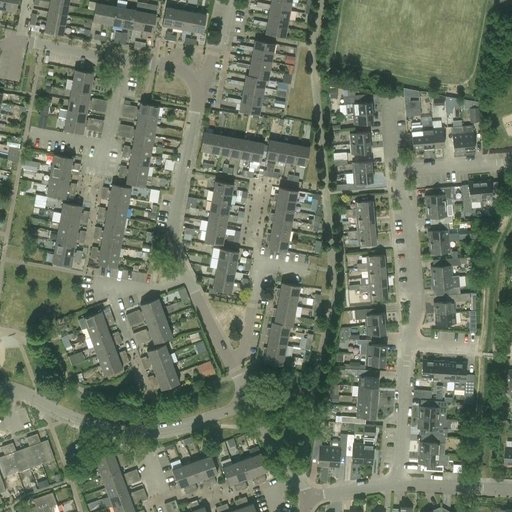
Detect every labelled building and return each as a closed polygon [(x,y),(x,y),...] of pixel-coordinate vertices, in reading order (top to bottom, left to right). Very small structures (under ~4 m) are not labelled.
[(17,0),(7,0),(4,14),(8,14),(9,11),(15,12),(17,0)] [(290,11),(291,2),(282,0),(270,0),(270,5),(269,7),(290,11)] [(66,15),(68,5),(50,2),(48,12),(66,15)] [(137,2),(135,10),(132,29),(142,31),(147,4),(137,2)] [(95,3),(93,14),(92,22),(102,24),(106,5),(95,3)] [(152,33),(156,14),(157,6),(147,4),(142,31),(152,33)] [(269,9),(268,16),(288,19),(290,11),(269,7),(270,5),(264,4),(263,8),(269,9)] [(116,7),(106,5),(102,24),(112,25),(116,7)] [(126,8),(116,7),(112,25),(122,27),(126,8)] [(162,26),(172,28),(176,9),(165,7),(162,26)] [(135,10),(126,8),(122,27),(132,29),(135,10)] [(186,11),(176,9),(172,28),(182,30),(186,11)] [(196,13),(186,11),(182,30),(192,32),(196,13)] [(65,25),(66,15),(48,12),(46,22),(65,25)] [(206,15),(196,13),(192,32),(202,34),(206,15)] [(286,28),(288,19),(268,16),(267,23),(266,25),(286,28)] [(267,23),(260,21),(259,25),(266,26),(264,34),(285,37),(286,28),(266,25),(267,23)] [(63,35),(65,25),(46,22),(44,32),(63,35)] [(254,40),(253,48),(253,50),(273,53),(275,44),(254,40)] [(253,48),(246,47),(246,50),(252,52),(251,58),(272,62),(273,53),(253,50),(253,48)] [(286,56),(285,63),(293,64),(295,57),(286,56)] [(251,58),(250,65),(249,67),(270,71),(272,62),(251,58)] [(245,75),(245,76),(269,80),(270,71),(249,67),(250,65),(243,64),(242,68),(249,69),(248,75),(245,75)] [(74,69),(72,80),(94,84),(95,80),(92,80),(93,73),(74,69)] [(245,76),(244,83),(244,85),(264,88),(266,80),(268,80),(269,80),(245,76)] [(91,87),(93,87),(94,84),(72,80),(71,90),(90,93),(91,87)] [(244,83),(237,81),(237,85),(243,87),(242,93),(262,97),(264,88),(244,85),(244,83)] [(329,99),(337,98),(337,88),(329,88),(329,99)] [(71,90),(69,100),(90,104),(91,100),(89,100),(90,93),(71,90)] [(261,106),(262,97),(242,93),(241,100),(240,102),(261,106)] [(351,104),(352,114),(372,113),(371,102),(367,103),(366,94),(343,96),(344,105),(351,104)] [(459,99),(445,97),(446,113),(452,113),(452,107),(459,106),(459,99)] [(259,115),(261,106),(240,102),(241,100),(234,99),(234,103),(240,104),(239,111),(259,115)] [(69,100),(67,110),(86,113),(87,107),(90,107),(90,104),(69,100)] [(404,101),(404,110),(420,108),(419,101),(404,101)] [(139,110),(136,109),(135,113),(157,117),(159,106),(140,103),(139,110)] [(123,104),(122,110),(135,113),(136,109),(136,107),(123,104)] [(480,122),(479,107),(469,108),(470,122),(480,122)] [(420,115),(420,108),(404,110),(405,117),(420,115)] [(85,120),(86,113),(67,110),(65,120),(87,124),(87,120),(85,120)] [(134,119),(135,116),(135,113),(122,110),(121,116),(134,119)] [(137,117),(136,123),(155,127),(157,117),(135,113),(135,116),(137,117)] [(372,124),(372,113),(352,114),(353,125),(372,124)] [(84,127),(86,127),(87,124),(65,120),(63,130),(83,134),(84,127)] [(428,123),(421,124),(423,148),(434,148),(432,128),(431,121),(428,121),(428,123)] [(135,130),(132,129),(132,133),(153,137),(155,127),(136,123),(135,130)] [(120,124),(119,130),(132,133),(132,129),(133,127),(120,124)] [(411,125),(411,130),(412,149),(423,148),(421,124),(411,125)] [(472,125),(461,126),(464,152),(474,151),(472,125)] [(451,127),(451,134),(453,153),(464,152),(461,126),(451,127)] [(442,127),(432,128),(434,148),(444,147),(442,127)] [(131,138),(131,136),(132,133),(119,130),(118,136),(131,138)] [(200,151),(210,153),(214,134),(203,132),(200,151)] [(349,133),(350,144),(369,142),(368,132),(349,133)] [(152,147),(153,137),(132,133),(131,136),(134,137),(133,143),(152,147)] [(223,136),(214,134),(210,153),(220,155),(223,136)] [(233,138),(223,136),(220,155),(230,156),(233,138)] [(243,140),(233,138),(230,156),(240,158),(243,140)] [(253,141),(243,140),(240,158),(250,160),(253,141)] [(265,159),(275,161),(279,142),(268,140),(265,159)] [(264,143),(253,141),(250,160),(260,162),(264,143)] [(289,144),(279,142),(275,161),(285,162),(289,144)] [(370,153),(369,142),(350,144),(351,155),(370,153)] [(150,157),(152,147),(133,143),(131,150),(129,149),(128,152),(150,157)] [(299,145),(289,144),(285,162),(295,164),(299,145)] [(309,147),(299,145),(295,164),(305,166),(309,147)] [(130,156),(129,163),(148,166),(150,157),(128,152),(128,156),(130,156)] [(54,155),(52,165),(73,169),(74,165),(71,165),(72,158),(54,155)] [(22,168),(35,171),(37,162),(25,159),(22,168)] [(163,168),(171,169),(173,160),(164,159),(163,168)] [(351,162),(352,173),(372,171),(371,161),(351,162)] [(128,169),(125,169),(125,172),(146,176),(148,166),(129,163),(128,169)] [(52,165),(50,175),(69,178),(70,172),(72,172),(73,169),(52,165)] [(353,184),(365,183),(372,182),(372,171),(352,173),(353,183),(353,184)] [(144,187),(146,176),(125,172),(124,176),(127,176),(125,183),(144,187)] [(50,175),(48,185),(69,189),(70,186),(67,185),(69,178),(50,175)] [(480,201),(492,200),(492,205),(500,205),(498,191),(491,192),(490,180),(479,181),(480,201)] [(215,181),(213,192),(232,195),(234,185),(215,181)] [(468,182),(468,184),(461,185),(463,212),(471,212),(470,202),(480,201),(479,181),(468,182)] [(111,191),(108,191),(107,194),(129,198),(131,188),(112,184),(111,191)] [(66,192),(69,193),(69,189),(48,185),(46,195),(65,199),(66,192)] [(274,193),(273,197),(295,201),(297,191),(278,187),(277,194),(274,193)] [(435,188),(436,195),(425,196),(426,207),(446,205),(445,198),(452,198),(451,187),(435,188)] [(148,201),(155,202),(157,203),(159,190),(151,189),(148,201)] [(230,205),(232,195),(213,192),(211,201),(230,205)] [(109,198),(108,205),(127,208),(129,198),(107,194),(107,198),(109,198)] [(309,204),(311,204),(316,205),(318,197),(310,195),(309,204)] [(187,197),(186,206),(194,207),(195,197),(187,197)] [(293,211),(295,201),(273,197),(273,201),(276,202),(275,208),(293,211)] [(354,202),(355,209),(345,210),(346,214),(373,211),(372,200),(354,202)] [(228,215),(230,205),(211,201),(209,211),(228,215)] [(62,202),(61,213),(82,216),(83,213),(81,213),(82,206),(62,202)] [(107,211),(105,210),(104,214),(125,218),(127,208),(108,205),(107,211)] [(446,205),(426,207),(427,218),(437,217),(438,224),(447,223),(452,223),(451,215),(446,216),(446,205)] [(292,221),(293,211),(275,208),(274,214),(271,213),(270,217),(292,221)] [(209,211),(207,221),(226,225),(228,215),(209,211)] [(356,217),(356,224),(374,222),(373,211),(346,214),(340,214),(341,218),(356,217)] [(79,220),(81,220),(82,216),(61,213),(59,223),(78,226),(79,220)] [(106,218),(105,224),(124,228),(125,218),(104,214),(103,218),(106,218)] [(315,215),(313,221),(313,225),(318,226),(319,222),(321,222),(321,216),(315,215)] [(290,231),(292,221),(270,217),(269,221),(272,222),(271,228),(290,231)] [(240,232),(225,229),(226,225),(207,221),(206,231),(224,234),(233,236),(239,237),(240,232)] [(356,224),(357,230),(347,231),(347,235),(375,233),(374,222),(356,224)] [(77,233),(78,226),(59,223),(57,233),(79,236),(79,233),(77,233)] [(122,238),(124,228),(105,224),(104,231),(101,230),(100,234),(122,238)] [(184,228),(182,239),(190,241),(192,230),(184,228)] [(267,233),(266,237),(288,241),(290,231),(271,228),(270,234),(267,233)] [(458,233),(448,234),(448,230),(438,230),(427,231),(428,243),(449,241),(459,240),(458,233)] [(222,245),(224,234),(206,231),(204,241),(222,245)] [(57,233),(55,243),(75,246),(76,239),(78,240),(79,236),(57,233)] [(375,244),(375,233),(347,235),(347,239),(357,238),(358,246),(375,244)] [(120,248),(122,238),(100,234),(99,238),(102,238),(101,244),(120,248)] [(286,251),(288,241),(266,237),(265,241),(269,241),(267,248),(286,251)] [(449,252),(449,241),(428,243),(429,254),(449,252)] [(55,243),(54,252),(75,256),(76,253),(73,253),(75,246),(55,243)] [(118,257),(120,248),(101,244),(100,251),(97,250),(97,254),(118,257)] [(220,249),(218,259),(237,262),(238,252),(220,249)] [(72,259),(74,260),(75,256),(54,252),(52,263),(71,266),(72,259)] [(116,268),(118,257),(97,254),(96,257),(99,258),(97,264),(116,268)] [(357,264),(357,268),(384,266),(383,254),(366,256),(367,263),(357,264)] [(239,262),(245,263),(245,264),(250,265),(251,259),(246,258),(240,257),(239,262)] [(451,276),(451,266),(460,265),(460,264),(466,263),(465,257),(432,260),(433,267),(430,267),(431,278),(451,276)] [(235,272),(237,262),(218,259),(216,269),(235,272)] [(367,271),(368,278),(385,276),(384,266),(357,268),(357,272),(367,271)] [(216,269),(214,279),(233,282),(235,272),(216,269)] [(368,278),(368,285),(358,285),(359,289),(386,287),(385,276),(368,278)] [(435,296),(443,295),(460,294),(459,276),(451,276),(431,278),(432,290),(435,289),(435,296)] [(231,293),(233,282),(214,279),(212,289),(231,293)] [(277,288),(276,292),(298,297),(300,286),(281,283),(280,289),(277,288)] [(185,287),(175,290),(178,300),(188,297),(185,287)] [(387,298),(386,287),(359,289),(359,292),(349,292),(349,297),(359,296),(359,293),(369,292),(370,300),(387,298)] [(296,306),(298,297),(276,292),(275,296),(278,297),(277,303),(296,306)] [(454,312),(454,301),(470,300),(469,293),(460,294),(443,295),(444,302),(433,303),(434,314),(454,312)] [(142,311),(139,312),(140,316),(162,308),(158,298),(140,305),(142,311)] [(302,308),(296,306),(277,303),(276,309),(273,309),(272,312),(294,316),(300,317),(302,308)] [(145,318),(147,324),(165,318),(162,308),(140,316),(142,319),(145,318)] [(364,319),(365,325),(384,323),(384,313),(379,313),(379,308),(354,310),(355,320),(364,319)] [(101,311),(83,318),(82,318),(78,320),(81,330),(87,327),(87,328),(107,320),(106,317),(104,318),(101,311)] [(126,315),(128,320),(140,316),(139,312),(139,311),(126,315)] [(292,326),(294,316),(272,312),(272,316),(274,317),(273,322),(271,322),(292,326)] [(455,323),(454,312),(434,314),(435,325),(455,323)] [(142,321),(142,319),(140,316),(128,320),(130,326),(142,321)] [(149,330),(146,331),(147,335),(168,327),(165,318),(147,324),(149,330)] [(106,324),(108,324),(107,320),(87,328),(90,337),(108,331),(106,324)] [(292,327),(292,326),(271,322),(270,328),(267,328),(266,332),(288,336),(290,326),(292,327)] [(385,334),(384,323),(365,325),(366,336),(385,334)] [(57,327),(60,334),(69,331),(67,324),(57,327)] [(172,337),(168,327),(147,335),(149,338),(152,337),(154,343),(172,337)] [(349,328),(349,339),(358,340),(358,327),(349,328)] [(133,334),(135,339),(147,335),(146,331),(145,329),(133,334)] [(90,337),(94,347),(114,339),(113,336),(111,337),(108,331),(90,337)] [(300,338),(312,340),(313,334),(294,331),(293,336),(300,338)] [(191,341),(199,339),(197,332),(189,334),(191,341)] [(286,345),(288,336),(266,332),(265,336),(268,336),(267,341),(286,345)] [(149,340),(149,338),(147,335),(135,339),(137,345),(149,340)] [(310,350),(312,340),(300,338),(299,346),(305,347),(304,349),(310,350)] [(94,347),(97,356),(115,350),(113,344),(115,343),(114,339),(94,347)] [(293,346),(286,345),(267,341),(266,348),(263,347),(262,351),(289,356),(291,356),(293,346)] [(149,358),(147,359),(148,362),(168,354),(165,344),(147,351),(149,358)] [(366,344),(365,354),(385,356),(386,345),(366,344)] [(97,356),(101,366),(121,358),(120,355),(117,355),(115,350),(97,356)] [(287,366),(289,356),(262,351),(261,355),(265,356),(263,362),(282,366),(282,365),(287,366)] [(81,360),(78,353),(69,356),(72,364),(81,360)] [(172,364),(168,354),(148,362),(149,365),(152,365),(154,370),(172,364)] [(384,366),(385,356),(365,354),(365,365),(384,366)] [(120,362),(122,362),(121,358),(101,366),(104,376),(122,369),(120,362)] [(420,380),(432,381),(433,360),(422,360),(420,380)] [(444,361),(433,360),(432,381),(442,381),(444,361)] [(447,387),(447,382),(453,382),(454,362),(444,361),(442,381),(443,381),(442,386),(447,387)] [(453,382),(453,389),(464,390),(463,403),(472,403),(474,375),(465,374),(466,363),(454,362),(453,382)] [(175,373),(172,364),(154,370),(156,377),(154,378),(155,381),(175,373)] [(209,364),(197,369),(200,377),(212,372),(209,364)] [(179,383),(175,373),(155,381),(156,384),(158,384),(161,390),(179,383)] [(378,377),(358,376),(358,385),(377,387),(378,377)] [(329,395),(330,395),(338,395),(338,385),(330,384),(329,395)] [(358,385),(357,397),(376,398),(377,387),(358,385)] [(420,397),(431,398),(431,391),(420,390),(420,397)] [(357,397),(356,407),(376,409),(376,398),(357,397)] [(438,419),(439,407),(446,408),(446,402),(444,402),(429,401),(429,407),(419,406),(418,417),(438,419)] [(356,407),(356,417),(341,416),(341,422),(351,423),(365,424),(365,418),(375,418),(376,409),(356,407)] [(450,419),(438,419),(418,417),(417,429),(428,429),(428,436),(431,436),(442,437),(443,430),(447,431),(448,428),(450,429),(450,419)] [(364,424),(364,426),(363,435),(375,436),(375,427),(372,427),(372,424),(364,424)] [(37,434),(32,436),(41,464),(54,459),(47,440),(39,443),(37,434)] [(339,447),(329,446),(328,466),(339,466),(339,456),(345,457),(345,455),(347,434),(340,434),(339,447)] [(363,443),(353,443),(353,435),(347,434),(345,455),(351,456),(351,462),(361,463),(363,443)] [(29,447),(22,449),(29,468),(41,464),(32,436),(26,438),(29,447)] [(312,449),(318,450),(317,465),(328,466),(329,446),(321,446),(322,437),(314,436),(312,449)] [(439,454),(444,454),(445,437),(442,437),(431,436),(431,442),(419,441),(419,453),(439,454)] [(12,443),(7,445),(17,472),(29,468),(22,449),(15,452),(12,443)] [(373,444),(363,443),(361,463),(372,464),(373,444)] [(0,465),(4,477),(17,472),(7,445),(2,447),(5,455),(0,457),(0,465)] [(94,459),(98,469),(119,461),(117,457),(115,458),(112,452),(94,459)] [(260,453),(251,457),(258,477),(261,476),(260,474),(267,471),(260,453)] [(418,464),(431,465),(430,471),(443,472),(443,461),(438,461),(439,454),(419,453),(418,464)] [(71,464),(82,460),(80,454),(68,458),(71,464)] [(211,455),(201,459),(208,480),(212,479),(211,476),(217,473),(211,455)] [(254,476),(254,479),(258,477),(251,457),(241,460),(248,478),(254,476)] [(201,459),(191,462),(198,481),(204,478),(205,481),(208,480),(201,459)] [(242,481),(248,478),(241,460),(232,464),(239,484),(243,483),(242,481)] [(117,465),(120,464),(119,461),(98,469),(101,478),(119,471),(117,465)] [(191,462),(182,466),(189,487),(193,486),(192,483),(198,481),(191,462)] [(235,483),(236,486),(239,484),(232,464),(222,467),(228,486),(235,483)] [(185,485),(186,488),(189,487),(182,466),(172,470),(178,488),(185,485)] [(123,474),(124,476),(126,480),(138,475),(136,469),(123,474)] [(121,477),(119,471),(101,478),(105,487),(126,480),(124,476),(121,477)] [(140,480),(138,475),(126,480),(127,483),(128,485),(140,480)] [(46,479),(37,482),(38,487),(48,485),(46,479)] [(105,487),(108,497),(126,490),(124,484),(127,483),(126,480),(105,487)] [(130,493),(131,495),(133,499),(145,494),(143,488),(130,493)] [(108,497),(112,506),(133,499),(131,495),(128,496),(126,490),(108,497)] [(27,509),(27,511),(36,511),(56,505),(52,492),(33,499),(35,506),(27,509)] [(147,499),(145,494),(133,499),(134,502),(135,504),(147,499)] [(131,503),(134,502),(133,499),(112,506),(113,511),(125,511),(133,509),(131,503)] [(179,511),(175,500),(169,502),(172,511),(179,511)] [(246,506),(245,503),(242,505),(244,511),(255,511),(253,504),(246,506)]
